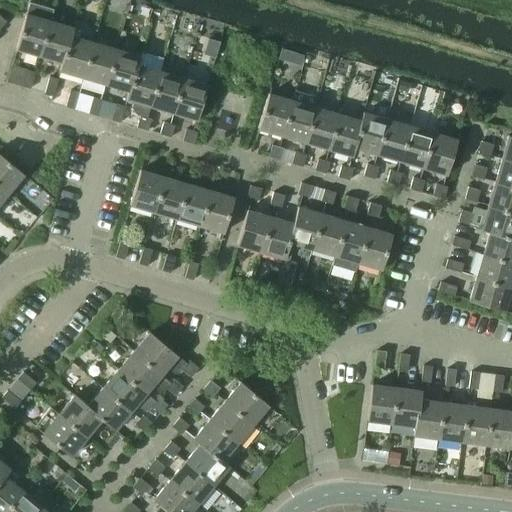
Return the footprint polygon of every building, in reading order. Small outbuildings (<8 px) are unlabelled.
[(38,56),(49,21),(52,9),(28,2),(15,49),(38,56)] [(69,36),(70,36),(73,28),(49,21),(38,56),(61,62),(69,36)] [(82,77),(92,42),(70,36),(69,36),(61,62),(58,71),(82,77)] [(105,84),(115,49),(92,42),(82,77),(105,84)] [(136,64),(137,64),(139,56),(115,49),(105,84),(127,91),(128,91),(136,64)] [(135,127),(147,130),(150,119),(146,117),(149,106),(159,71),(137,64),(136,64),(128,91),(127,91),(125,99),(132,101),(130,107),(136,115),(139,116),(135,127)] [(20,86),(29,89),(34,72),(25,70),(20,86)] [(159,71),(149,106),(172,113),(182,78),(159,71)] [(43,93),(52,95),(57,79),(48,76),(43,93)] [(182,78),(172,113),(196,120),(206,85),(182,78)] [(64,106),(73,109),(78,92),(69,90),(64,106)] [(257,128),(281,135),(291,100),(267,93),(257,128)] [(87,113),(96,116),(101,99),(92,97),(87,113)] [(281,135),(304,142),(314,107),(291,100),(281,135)] [(110,120),(119,122),(124,106),(115,103),(110,120)] [(304,142),(327,149),(337,114),(314,107),(304,142)] [(353,147),(353,148),(376,154),(386,119),(362,112),(359,120),(360,121),(353,147)] [(351,156),(353,148),(353,147),(360,121),(359,120),(337,114),(327,149),(351,156)] [(376,154),(399,161),(409,126),(386,119),(376,154)] [(158,134),(170,137),(173,125),(162,122),(158,134)] [(399,161),(422,168),(432,132),(409,126),(399,161)] [(181,140),(193,144),(196,132),(185,129),(181,140)] [(422,168),(446,175),(456,139),(432,132),(422,168)] [(500,160),(511,163),(511,137),(507,136),(500,160)] [(477,152),(489,156),(492,145),(480,141),(477,152)] [(267,156),(279,160),(282,148),(271,145),(267,156)] [(290,163),(302,166),(305,155),(294,151),(290,163)] [(0,155),(0,187),(7,193),(22,174),(0,155)] [(314,170),(325,173),(328,161),(317,158),(314,170)] [(493,183),(511,187),(511,163),(500,160),(493,183)] [(362,175),(373,179),(377,167),(366,163),(362,175)] [(470,175),(482,179),(485,168),(474,164),(470,175)] [(337,177),(348,180),(352,168),(340,165),(337,177)] [(128,205),(152,212),(163,177),(139,170),(128,205)] [(385,182),(397,185),(400,174),(389,170),(385,182)] [(152,212),(175,218),(186,183),(163,177),(152,212)] [(408,189),(420,192),(423,180),(412,177),(408,189)] [(296,194),(308,197),(311,185),(300,182),(296,194)] [(175,218),(198,225),(209,190),(186,183),(175,218)] [(487,206),(511,212),(511,187),(493,183),(487,206)] [(431,196),(443,199),(446,187),(435,184),(431,196)] [(245,197),(257,200),(260,188),(249,185),(245,197)] [(464,198),(475,202),(479,191),(467,187),(464,198)] [(319,201),(331,204),(334,192),(323,189),(319,201)] [(198,225),(222,232),(233,197),(209,190),(198,225)] [(268,203),(280,207),(283,195),(272,192),(268,203)] [(347,209),(344,220),(345,221),(356,214),(354,211),(357,199),(346,196),(342,207),(347,209)] [(365,214),(377,217),(380,206),(369,202),(365,214)] [(287,242),(288,242),(310,249),(321,213),(297,206),(292,223),(293,223),(287,242)] [(480,229),(488,231),(489,231),(511,237),(511,212),(487,206),(480,229)] [(236,244),(259,251),(270,216),(246,209),(236,244)] [(457,222),(469,225),(472,214),(460,210),(457,222)] [(310,249),(333,255),(344,220),(321,213),(310,249)] [(283,258),(288,242),(287,242),(293,223),(292,223),(270,216),(259,251),(283,258)] [(354,271),(356,262),(367,227),(345,221),(344,220),(333,255),(331,264),(354,271)] [(367,227),(356,262),(380,269),(391,234),(367,227)] [(482,254),(511,262),(511,237),(489,231),(488,231),(482,254)] [(450,245),(467,250),(469,241),(453,236),(450,245)] [(114,257),(123,259),(128,243),(119,240),(114,257)] [(137,264),(146,266),(151,250),(142,247),(137,264)] [(160,270),(169,273),(174,256),(165,254),(160,270)] [(475,277),(510,287),(511,280),(511,262),(482,254),(475,277)] [(443,268),(460,273),(462,264),(446,259),(443,268)] [(183,277),(192,280),(197,263),(188,261),(183,277)] [(468,301),(503,311),(510,287),(475,277),(468,301)] [(437,291),(453,295),(456,287),(439,282),(437,291)] [(148,332),(132,351),(160,374),(166,367),(173,373),(177,373),(180,369),(190,377),(197,368),(188,360),(185,363),(148,332)] [(132,351),(117,369),(145,393),(151,386),(158,391),(162,391),(165,387),(174,395),(182,386),(172,378),(169,382),(160,374),(132,351)] [(373,367),(382,369),(384,352),(375,351),(373,367)] [(397,370),(406,372),(408,355),(399,354),(397,370)] [(420,382),(429,383),(431,366),(422,365),(420,382)] [(444,385),(453,386),(455,369),(446,368),(444,385)] [(101,388),(129,411),(135,404),(142,410),(146,409),(149,406),(159,413),(166,404),(157,397),(154,400),(145,393),(117,369),(101,388)] [(468,388),(476,389),(479,373),(470,371),(468,388)] [(16,379),(29,390),(34,383),(21,372),(16,379)] [(491,391),(500,392),(502,376),(493,374),(491,391)] [(201,389),(211,397),(218,388),(209,380),(201,389)] [(223,401),(251,424),(267,405),(239,381),(223,401)] [(366,420),(390,424),(395,387),(370,384),(366,420)] [(390,424),(413,426),(414,427),(418,399),(419,399),(420,390),(395,387),(390,424)] [(101,419),(100,419),(113,430),(129,411),(101,388),(86,405),(86,406),(101,419)] [(0,397),(13,408),(19,401),(6,390),(0,397)] [(57,413),(85,437),(100,419),(101,419),(86,406),(86,405),(73,394),(57,413)] [(186,408),(195,415),(203,406),(194,399),(186,408)] [(412,435),(437,438),(442,402),(419,399),(418,399),(414,427),(413,426),(412,435)] [(208,419),(236,442),(251,424),(223,401),(208,419)] [(437,438),(461,441),(465,405),(442,402),(437,438)] [(461,441),(485,444),(489,408),(465,405),(461,441)] [(33,426),(69,456),(85,437),(57,413),(49,407),(33,426)] [(485,444),(508,447),(511,419),(511,411),(489,408),(485,444)] [(134,424),(143,432),(151,423),(141,415),(134,424)] [(171,426),(180,434),(187,425),(178,417),(171,426)] [(192,438),(198,444),(199,443),(221,461),(221,460),(236,442),(208,419),(192,438)] [(162,450),(171,458),(179,449),(169,441),(162,450)] [(184,462),(212,485),(228,466),(221,460),(221,461),(199,443),(198,444),(184,462)] [(147,468),(156,476),(164,467),(154,459),(147,468)] [(0,478),(3,475),(9,469),(0,461),(0,478)] [(168,480),(196,503),(212,485),(184,462),(168,480)] [(0,511),(2,511),(21,490),(3,475),(0,478),(0,511)] [(131,487),(141,495),(148,486),(139,478),(131,487)] [(152,499),(159,505),(160,504),(169,511),(188,511),(196,503),(168,480),(152,499)] [(2,511),(34,511),(40,506),(21,490),(2,511)] [(122,511),(137,511),(139,510),(130,502),(122,511)]
